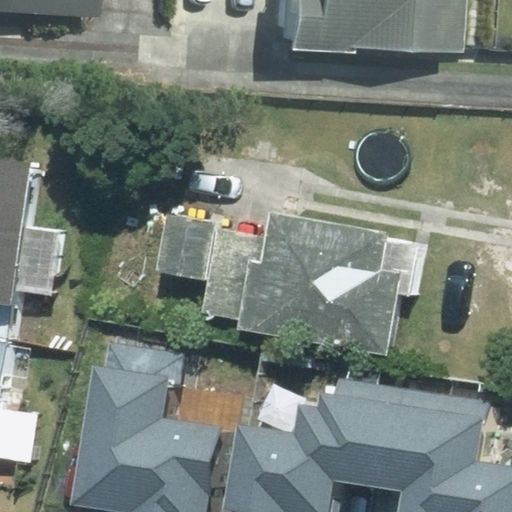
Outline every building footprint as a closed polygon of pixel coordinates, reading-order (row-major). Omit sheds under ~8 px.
[(0,0),(0,13),(84,18),(84,0),(0,0)] [(441,56),(444,0),(261,0),(259,46),(258,51),(327,55),(328,50),(441,56)] [(0,442),(40,173),(0,166),(0,442)] [(247,326),(245,339),(393,361),(402,301),(416,303),(425,244),(279,222),(276,242),(227,234),(228,230),(171,222),(162,280),(211,287),(206,319),(247,326)] [(228,460),(219,511),(342,511),(343,506),(381,511),(390,511),(407,407),(262,384),(265,367),(208,359),(193,454),(228,460)]
